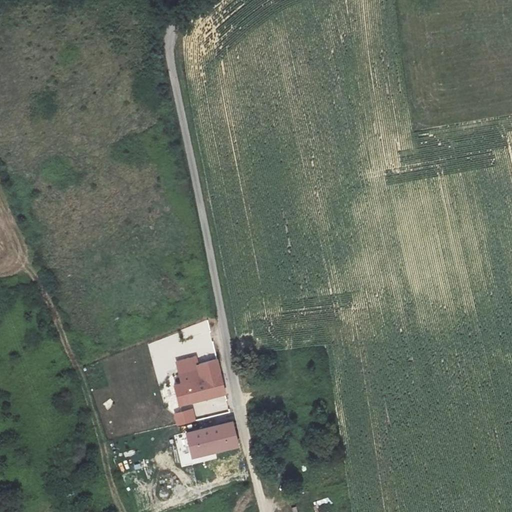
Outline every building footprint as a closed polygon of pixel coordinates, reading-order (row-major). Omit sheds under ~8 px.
[(170,373),(178,401),(221,389),(211,355),(191,360),(192,367),(170,373)] [(172,410),(176,424),(183,423),(189,421),(185,406),(172,410)] [(228,418),(186,431),(186,433),(193,454),(199,452),(203,468),(236,458),(230,442),(236,439),(228,418)] [(179,435),(186,433),(186,431),(183,423),(176,424),(179,435)] [(223,505),(234,500),(230,491),(219,496),(223,505)]
